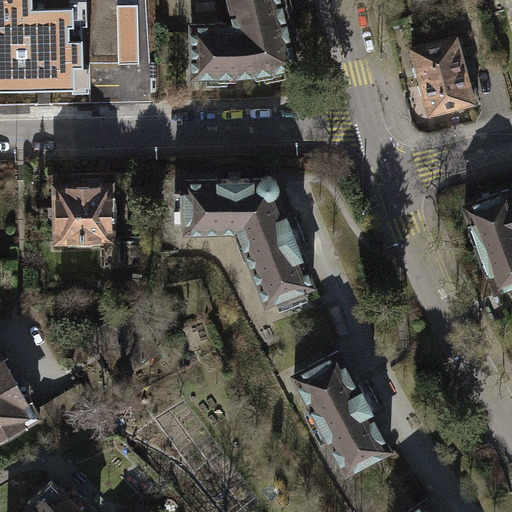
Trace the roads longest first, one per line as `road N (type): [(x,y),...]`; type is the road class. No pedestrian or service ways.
road 1 (residential): [(374,126),(0,131)]
road 2 (residential): [(386,176),(425,282),(511,439)]
road 3 (residential): [(342,0),(374,126)]
road 4 (residential): [(386,176),(511,143)]
